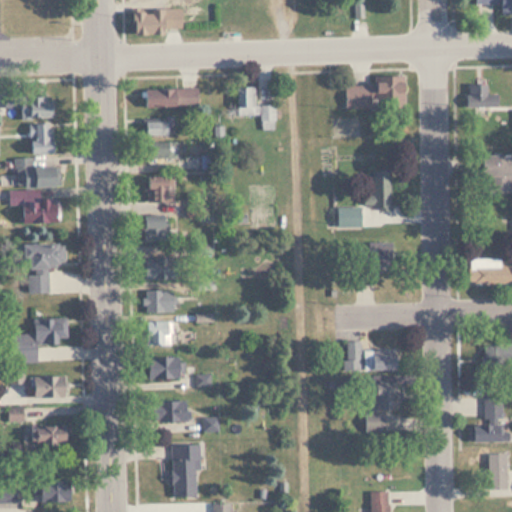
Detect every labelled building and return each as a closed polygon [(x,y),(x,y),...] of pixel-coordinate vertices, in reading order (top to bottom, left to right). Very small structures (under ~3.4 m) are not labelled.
[(511,0),(472,0),(472,4),(496,4),(496,15),(511,15),(511,0)] [(158,34),(158,27),(178,27),(178,12),(129,12),(129,34),(158,34)] [(341,108),(400,106),(399,75),(369,76),(370,86),(341,86),(341,108)] [(466,84),(466,110),(485,110),(485,84),(466,84)] [(272,130),(272,105),(251,105),(251,87),(233,87),(234,117),(257,117),(257,130),(272,130)] [(140,90),(140,108),(196,106),(195,88),(140,90)] [(49,119),(49,98),(16,98),(16,119),(49,119)] [(174,118),(140,118),(140,136),(174,136),(174,118)] [(25,124),(25,154),(49,154),(49,124),(25,124)] [(173,159),(173,142),(142,142),(142,159),(173,159)] [(479,194),(509,194),(508,154),(478,155),(479,194)] [(12,188),(55,187),(54,166),(31,166),(31,158),(12,159),(12,188)] [(387,170),(368,170),(368,196),(361,196),(361,207),(368,207),(368,217),(387,217),(387,170)] [(170,201),(170,186),(161,186),(161,179),(142,179),(142,201),(170,201)] [(56,224),(56,198),(16,199),(17,225),(56,224)] [(161,216),(140,216),(140,241),(161,241),(161,216)] [(357,243),(356,284),(371,285),(371,273),(387,273),(387,244),(357,243)] [(45,265),(61,265),(60,244),(16,245),(17,260),(23,260),(24,294),(46,294),(45,265)] [(139,259),(139,279),(172,279),(172,259),(139,259)] [(511,284),(511,264),(498,265),(497,259),(465,260),(465,284),(511,284)] [(170,313),(170,290),(141,291),(141,313),(170,313)] [(28,319),(29,333),(10,334),(11,363),(34,362),(33,343),(64,342),(63,318),(28,319)] [(168,346),(168,321),(141,321),(141,346),(168,346)] [(359,350),(358,342),(343,342),(343,371),(393,371),(392,350),(359,350)] [(140,379),(173,379),(173,357),(140,357),(140,379)] [(21,370),(5,370),(5,383),(21,383),(21,370)] [(368,375),(369,424),(398,423),(397,394),(393,394),(392,375),(368,375)] [(25,377),(25,397),(61,397),(61,377),(25,377)] [(469,442),(502,441),(501,394),(481,395),(482,425),(468,426),(469,442)] [(148,422),(181,422),(181,401),(148,401),(148,422)] [(3,408),(3,422),(20,422),(20,408),(3,408)] [(24,426),(24,446),(60,446),(60,426),(24,426)] [(167,445),(167,497),(194,497),(195,445),(167,445)] [(503,489),(503,454),(483,454),(483,489),(503,489)] [(65,502),(65,482),(33,482),(33,502),(65,502)] [(385,511),(385,492),(366,492),(366,511),(385,511)]
